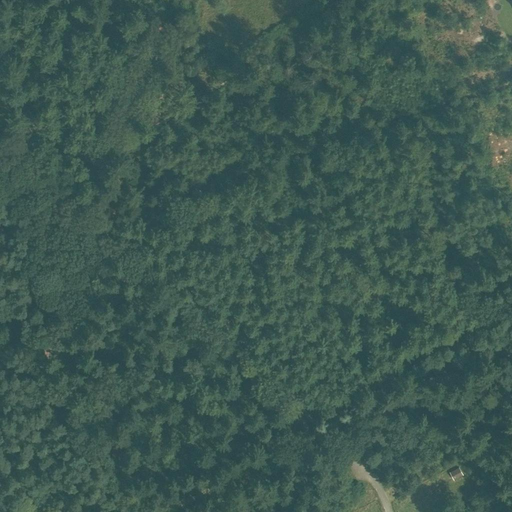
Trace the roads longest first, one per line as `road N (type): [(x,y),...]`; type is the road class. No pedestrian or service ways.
road 1 (track): [(0,106),(15,134),(67,175),(102,223),(300,404),(304,417)]
road 2 (track): [(102,223),(511,83)]
road 3 (track): [(67,175),(328,0)]
road 4 (track): [(373,382),(311,410),(265,455),(161,511)]
road 5 (track): [(326,141),(280,29)]
